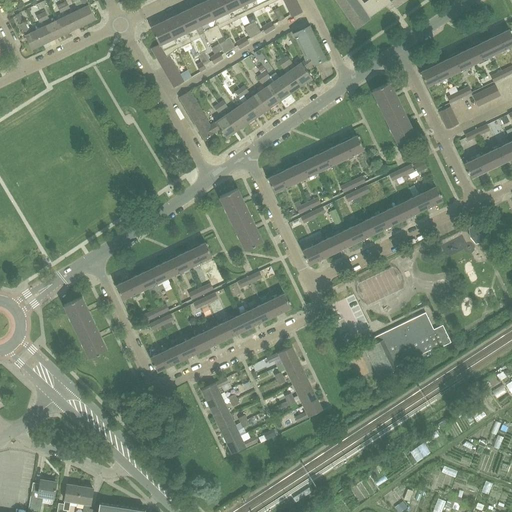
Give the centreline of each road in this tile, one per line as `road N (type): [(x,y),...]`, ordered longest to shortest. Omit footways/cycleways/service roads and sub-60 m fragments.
road 1 (residential): [(309,283),(317,302),(308,319),(163,385),(153,381),(93,257)]
road 2 (residential): [(474,204),(309,283)]
road 3 (residential): [(162,98),(315,13)]
road 4 (tertiary): [(182,511),(70,385)]
road 5 (residential): [(309,283),(247,154)]
road 6 (residential): [(93,257),(210,179)]
road 7 (residential): [(247,154),(348,83)]
road 8 (residential): [(17,429),(32,444),(97,469),(125,465)]
